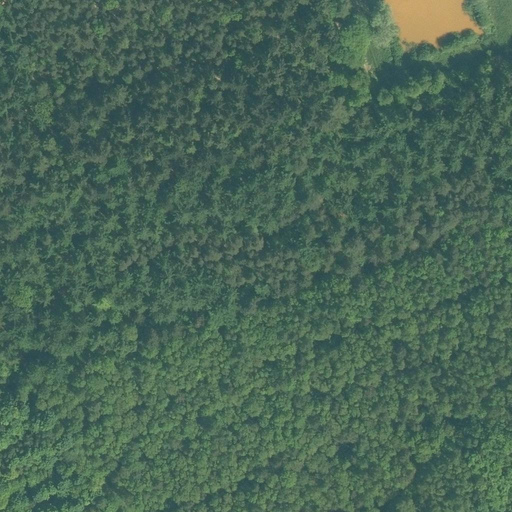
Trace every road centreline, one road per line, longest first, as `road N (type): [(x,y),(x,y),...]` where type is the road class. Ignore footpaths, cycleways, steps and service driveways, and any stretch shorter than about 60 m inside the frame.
road 1 (track): [(511,142),(429,175),(338,191),(244,243),(187,240),(157,250),(0,318)]
road 2 (track): [(0,325),(137,511)]
road 3 (track): [(381,511),(511,370)]
